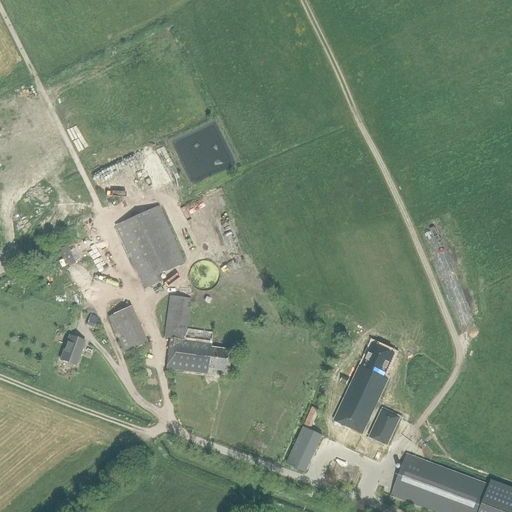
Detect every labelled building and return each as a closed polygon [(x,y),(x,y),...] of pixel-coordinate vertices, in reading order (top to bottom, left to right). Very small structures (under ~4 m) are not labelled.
[(114,162),(121,189),(132,186),(126,159),(114,162)] [(161,283),(158,275),(184,263),(158,206),(116,226),(145,291),(161,283)] [(166,369),(207,374),(208,369),(227,372),(230,350),(210,348),(212,332),(186,329),(190,299),(169,296),(164,338),(170,338),(166,369)] [(124,354),(146,344),(130,307),(107,317),(124,354)] [(471,325),(471,310),(456,310),(457,325),(471,325)] [(75,366),(84,342),(69,336),(60,361),(75,366)] [(388,380),(382,378),(394,354),(373,344),(362,368),(359,367),(333,421),(362,434),(388,380)] [(343,376),(340,381),(346,384),(349,379),(343,376)] [(312,426),(318,410),(310,408),(305,423),(312,426)] [(382,410),(368,437),(387,446),(400,418),(382,410)] [(305,472),(322,435),(304,426),(286,463),(305,472)] [(344,445),(361,451),(364,441),(347,435),(344,445)] [(479,511),(489,485),(473,479),(407,454),(391,497),(431,511),(479,511)]
